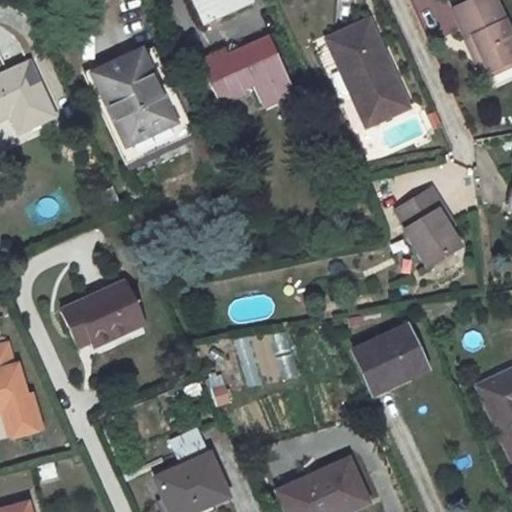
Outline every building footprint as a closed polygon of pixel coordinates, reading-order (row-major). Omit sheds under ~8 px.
[(254,4),(252,0),(190,0),(203,27),(254,4)] [(415,0),(429,36),(449,29),(437,0),(415,0)] [(511,63),(511,45),(491,0),(476,0),(452,11),(466,43),(474,40),(490,74),(511,63)] [(368,19),(326,39),(343,75),(350,73),(367,108),(359,111),(365,127),(408,108),(368,19)] [(253,87),(264,109),(294,95),(267,37),(227,56),(224,51),(200,62),(220,106),(245,96),(243,91),(253,87)] [(490,74),(474,40),(466,43),(483,77),(490,74)] [(193,134),(153,48),(85,80),(126,166),(193,134)] [(53,117),(28,64),(0,76),(0,117),(8,114),(18,134),(53,117)] [(343,75),(359,111),(367,108),(350,73),(343,75)] [(434,192),(399,213),(409,231),(407,232),(428,270),(462,249),(441,214),(446,210),(434,192)] [(126,283),(59,313),(68,332),(81,326),(92,349),(145,325),(126,283)] [(68,332),(78,355),(92,349),(81,326),(68,332)] [(379,340),(352,352),(369,389),(386,380),(389,388),(393,385),(426,371),(406,328),(379,340)] [(243,387),(258,385),(251,339),(237,341),(243,387)] [(0,411),(4,410),(11,438),(41,430),(31,396),(26,397),(19,367),(14,368),(9,347),(0,349),(0,411)] [(511,371),(478,387),(511,462),(511,371)] [(153,479),(168,511),(188,511),(210,502),(211,506),(229,498),(209,454),(153,479)] [(347,511),(367,503),(348,460),(276,493),(284,511),(347,511)]
